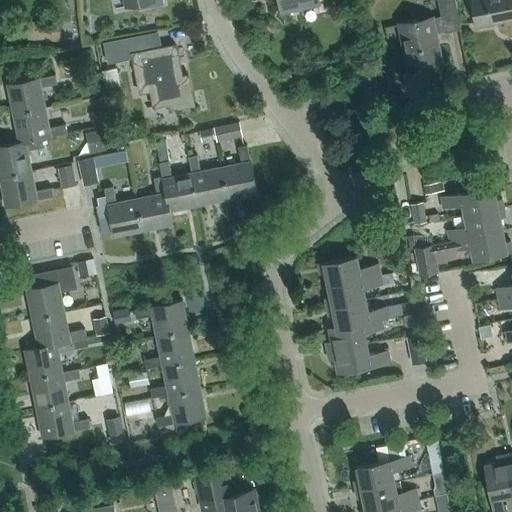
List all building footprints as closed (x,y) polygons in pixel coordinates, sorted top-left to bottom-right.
[(278,0),(281,10),(317,2),(317,0),(278,0)] [(398,23),(407,69),(441,63),(435,33),(442,31),(442,32),(460,29),(454,0),(437,0),(440,16),(433,17),(433,16),(398,23)] [(511,0),(471,0),(476,25),(511,18),(511,0)] [(61,20),(43,19),(42,23),(28,22),(27,40),(60,42),(61,20)] [(174,44),(134,53),(130,38),(103,43),(108,63),(132,58),(139,94),(150,91),(153,107),(173,103),(174,109),(193,105),(187,75),(181,76),(174,44)] [(120,86),(117,67),(101,70),(105,89),(120,86)] [(15,113),(46,107),(41,87),(57,83),(55,74),(9,84),(15,113)] [(90,94),(88,81),(80,83),(83,96),(90,94)] [(46,107),(15,113),(21,142),(41,137),(41,138),(42,138),(67,132),(65,124),(50,128),(47,112),(46,107)] [(109,123),(106,109),(91,112),(94,126),(109,123)] [(238,124),(213,129),(217,144),(241,139),(238,124)] [(86,132),(90,153),(106,149),(102,129),(86,132)] [(210,130),(198,133),(200,141),(212,138),(210,130)] [(41,138),(41,137),(21,142),(0,145),(0,176),(31,170),(32,170),(27,150),(44,147),(42,138),(41,138)] [(165,139),(156,141),(160,162),(163,176),(170,210),(199,204),(193,172),(192,173),(172,177),(169,161),(169,160),(165,139)] [(242,163),(221,167),(228,198),(257,192),(251,161),(250,161),(247,145),(238,146),(242,163)] [(100,167),(107,165),(105,154),(97,156),(100,167)] [(198,155),(189,156),(192,173),(193,172),(199,204),(228,198),(221,167),(201,171),(198,155)] [(91,160),(79,163),(83,186),(96,183),(91,160)] [(61,168),(65,190),(77,187),(72,166),(61,168)] [(32,170),(31,170),(0,176),(0,180),(6,206),(53,196),(52,187),(36,190),(32,170)] [(157,194),(137,198),(143,230),(173,224),(170,210),(163,176),(154,178),(157,194)] [(444,190),(442,181),(423,185),(425,194),(444,190)] [(101,205),(97,206),(102,230),(112,228),(114,236),(143,230),(137,198),(117,202),(113,186),(105,188),(106,196),(99,197),(101,205)] [(465,217),(504,210),(502,201),(497,202),(494,188),(441,199),(443,209),(463,205),(465,217)] [(423,204),(410,207),(414,226),(427,224),(423,204)] [(448,233),(450,243),(503,232),(500,218),(505,217),(504,210),(465,217),(468,229),(448,233)] [(439,219),(438,213),(429,214),(430,221),(439,219)] [(505,244),(503,232),(450,243),(452,253),(471,249),(474,260),(511,251),(511,248),(511,243),(505,244)] [(433,247),(415,250),(421,277),(439,274),(433,247)] [(325,274),(327,286),(380,276),(378,266),(360,270),(358,258),(317,266),(319,275),(325,274)] [(93,259),(78,262),(80,273),(95,270),(95,266),(94,264),(93,259)] [(36,286),(27,288),(33,318),(64,311),(60,291),(77,288),(72,266),(34,274),(36,286)] [(380,276),(327,286),(330,299),(324,300),(326,309),(367,300),(364,289),(381,286),(380,276)] [(493,298),(490,282),(475,286),(478,301),(493,298)] [(499,300),(511,297),(511,287),(497,290),(499,300)] [(511,307),(511,297),(499,300),(501,310),(511,307)] [(152,316),(155,336),(188,330),(182,300),(134,310),(136,320),(152,316)] [(367,300),(326,309),(328,319),(334,317),(336,330),(380,321),(388,320),(386,309),(369,312),(367,300)] [(413,300),(401,303),(403,313),(415,310),(413,300)] [(132,320),(129,307),(111,310),(114,324),(132,320)] [(64,311),(33,318),(38,346),(38,347),(86,337),(85,328),(68,332),(64,311)] [(104,317),(96,318),(99,334),(108,333),(109,332),(106,316),(104,317)] [(380,321),(336,330),(329,331),(331,344),(324,345),(326,354),(365,346),(363,335),(382,331),(380,321)] [(162,365),(194,359),(188,330),(155,336),(159,357),(145,359),(147,369),(161,366),(162,365)] [(411,366),(425,363),(419,335),(405,338),(411,366)] [(38,346),(25,349),(31,378),(62,372),(62,371),(58,351),(74,348),(88,345),(86,337),(38,347),(38,346)] [(511,345),(490,350),(492,362),(511,358),(511,345)] [(365,346),(326,354),(328,363),(334,361),(336,374),(388,364),(387,354),(368,358),(365,346)] [(152,397),(167,394),(168,394),(199,388),(194,359),(162,365),(161,366),(165,386),(151,389),(152,397)] [(107,363),(96,365),(99,379),(110,376),(107,363)] [(62,372),(31,378),(37,407),(68,401),(64,380),(80,377),(78,369),(78,368),(62,371),(62,372)] [(128,375),(130,387),(149,383),(147,371),(128,375)] [(168,394),(167,394),(171,415),(156,418),(158,427),(191,420),(204,418),(205,417),(199,388),(168,394)] [(68,401),(37,407),(43,437),(74,430),(90,427),(89,418),(73,421),(68,401)] [(119,416),(107,419),(110,434),(122,432),(119,416)] [(204,418),(191,420),(193,431),(206,428),(204,418)] [(503,511),(501,498),(511,496),(504,456),(495,458),(496,463),(482,466),(491,511),(503,511)] [(358,482),(353,483),(354,492),(394,484),(391,472),(411,468),(409,458),(356,468),(358,482)] [(215,507),(216,511),(248,511),(257,510),(253,489),(229,494),(224,472),(194,478),(200,507),(215,507)] [(154,485),(159,511),(177,511),(171,481),(154,485)] [(435,485),(434,489),(435,495),(446,493),(448,492),(446,483),(444,483),(435,485)] [(141,486),(143,496),(154,494),(152,484),(141,486)] [(394,484),(354,492),(356,501),(362,499),(365,511),(416,501),(415,491),(396,495),(394,484)] [(446,493),(435,495),(439,509),(449,507),(451,507),(448,492),(446,493)] [(416,501),(365,511),(364,511),(414,511),(418,511),(416,501)]
